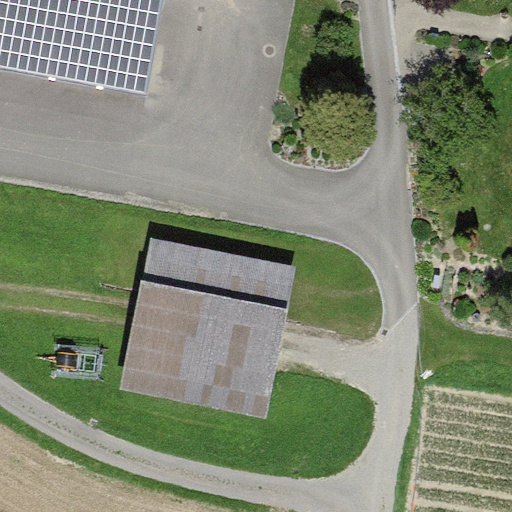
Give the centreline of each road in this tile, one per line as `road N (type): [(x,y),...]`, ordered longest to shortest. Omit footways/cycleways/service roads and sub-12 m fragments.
road 1 (track): [(383,511),(401,382),(401,222),(378,0)]
road 2 (track): [(0,150),(401,222)]
road 3 (track): [(355,511),(162,470),(59,426),(0,385)]
